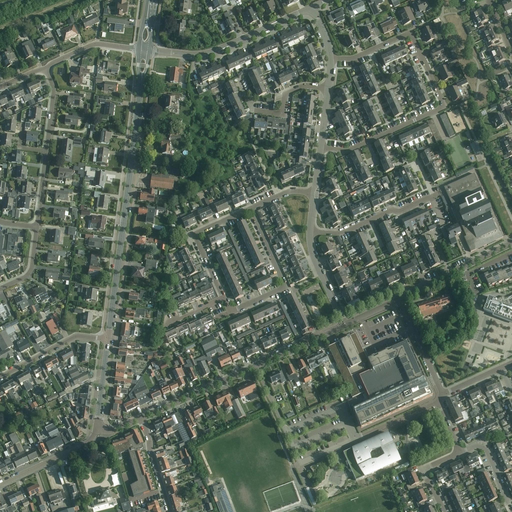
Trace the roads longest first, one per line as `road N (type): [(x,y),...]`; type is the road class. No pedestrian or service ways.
road 1 (tertiary): [(108,339),(142,51)]
road 2 (residential): [(255,365),(300,462),(437,402)]
road 3 (residential): [(371,50),(408,35),(444,106),(347,151),(320,147)]
road 4 (residential): [(311,232),(341,233),(431,197)]
road 5 (residential): [(140,418),(255,365)]
road 6 (residential): [(223,296),(196,239),(249,209)]
